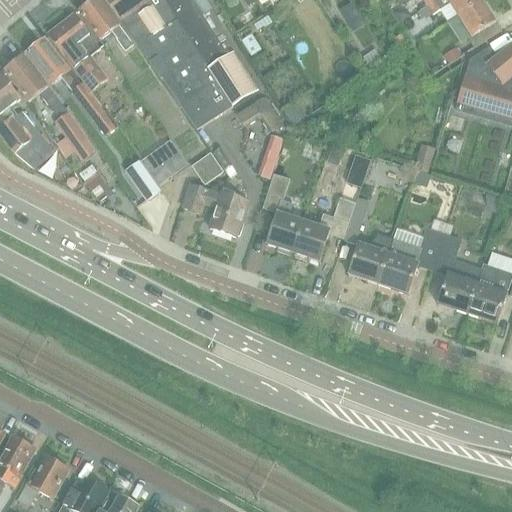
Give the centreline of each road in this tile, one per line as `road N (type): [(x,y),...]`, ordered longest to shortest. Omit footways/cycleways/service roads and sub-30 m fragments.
road 1 (primary): [(0,260),(278,401),(511,475)]
road 2 (primary): [(511,443),(292,364),(63,249)]
road 3 (residential): [(511,381),(160,261),(63,249)]
road 4 (residential): [(207,511),(0,396)]
